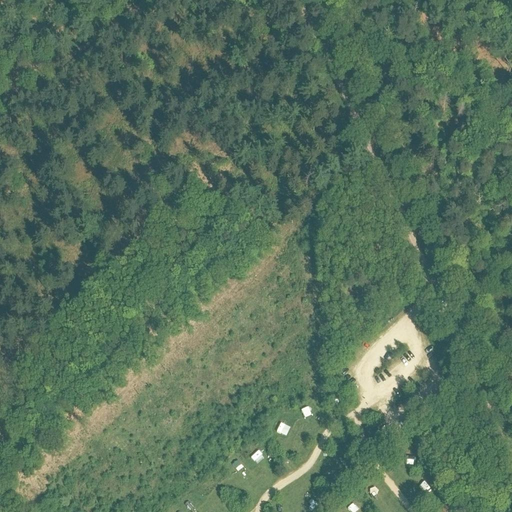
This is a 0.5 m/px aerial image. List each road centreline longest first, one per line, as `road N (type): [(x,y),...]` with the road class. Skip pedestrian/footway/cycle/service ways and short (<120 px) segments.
road 1 (track): [(296,0),(511,456)]
road 2 (track): [(259,511),(308,465),(337,422),(416,359),(408,322)]
road 3 (track): [(0,99),(76,58),(150,0)]
road 4 (track): [(436,293),(362,366),(372,398)]
